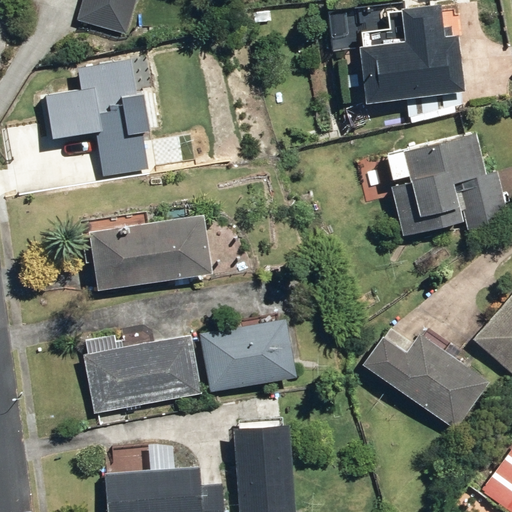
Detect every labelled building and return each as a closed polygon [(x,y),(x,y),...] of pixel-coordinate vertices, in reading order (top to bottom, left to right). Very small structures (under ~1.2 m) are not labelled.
[(134,0),(82,0),(75,21),(122,37),(134,0)] [(443,3),(406,9),(405,2),(325,14),(331,51),(362,47),(371,101),(465,87),(457,33),(448,35),(443,3)] [(88,86),(55,92),(63,136),(93,131),(102,181),(157,172),(137,57),(85,66),(88,86)] [(391,151),(409,232),(469,219),(474,226),(511,218),(511,209),(503,168),(492,171),(483,131),(391,151)] [(213,209),(100,227),(109,286),(222,268),(213,209)] [(511,299),(479,335),(511,365),(511,299)] [(296,313),(205,330),(216,391),(307,374),(296,313)] [(412,350),(391,335),(369,366),(462,431),(499,379),(428,329),(412,350)] [(197,333),(87,353),(98,412),(208,392),(197,333)] [(297,419),(241,422),(246,511),(303,507),(297,419)] [(511,435),(478,489),(511,511),(511,435)] [(177,440),(154,443),(157,463),(180,461),(177,440)] [(209,511),(207,466),(111,472),(113,511),(209,511)]
